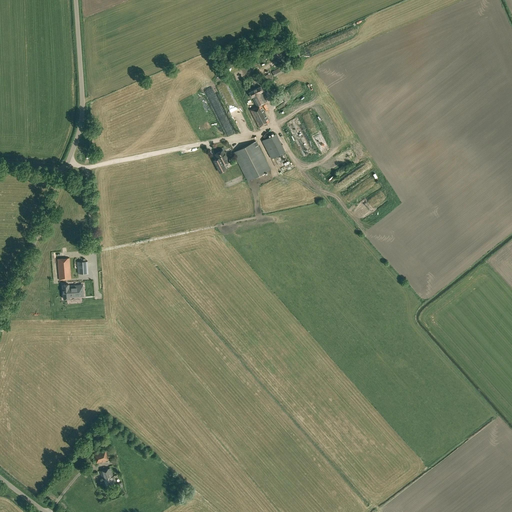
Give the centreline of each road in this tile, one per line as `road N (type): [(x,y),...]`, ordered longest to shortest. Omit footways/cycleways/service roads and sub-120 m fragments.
road 1 (unclassified): [(0,315),(62,162)]
road 2 (unclassified): [(67,158),(80,114),(74,0)]
road 3 (unclassified): [(88,172),(209,141)]
